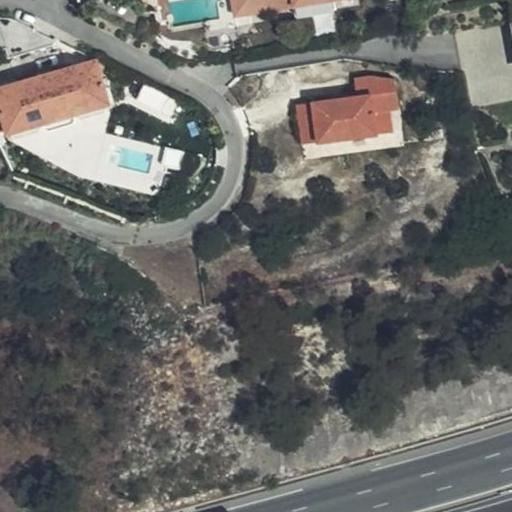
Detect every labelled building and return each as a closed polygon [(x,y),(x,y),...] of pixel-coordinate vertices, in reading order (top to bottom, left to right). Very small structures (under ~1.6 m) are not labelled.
[(234,0),(237,16),(268,10),(266,1),(247,5),(245,0),(234,0)] [(245,0),(247,5),(266,1),(268,10),(296,5),(324,0),(245,0)] [(340,7),(338,0),(324,0),(296,5),(297,14),(340,7)] [(48,35),(34,23),(7,30),(11,44),(0,46),(0,50),(2,58),(14,54),(50,44),(48,35)] [(25,77),(0,83),(0,93),(10,130),(45,121),(43,115),(77,106),(79,111),(113,101),(101,56),(73,64),(66,65),(69,73),(34,82),(32,75),(25,77)] [(66,65),(32,75),(34,82),(69,73),(66,65)] [(350,97),(316,102),(320,141),(379,134),(377,111),(391,110),(401,108),(398,80),(372,77),(357,79),(359,96),(360,104),(350,105),(350,97)] [(359,96),(350,97),(350,105),(360,104),(359,96)] [(316,102),(300,103),(305,143),(320,141),(316,102)] [(77,106),(43,115),(45,121),(46,126),(49,128),(78,120),(80,116),(79,111),(77,106)]
